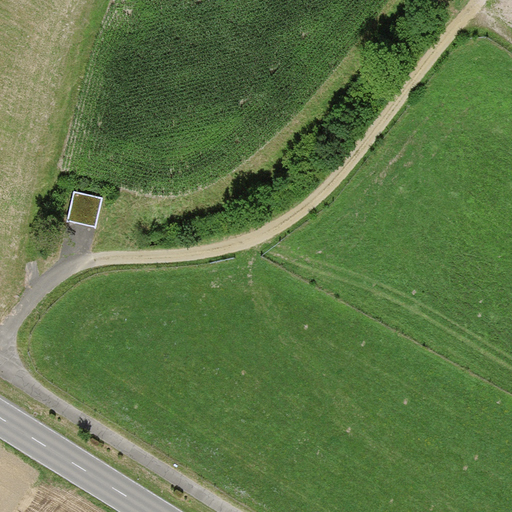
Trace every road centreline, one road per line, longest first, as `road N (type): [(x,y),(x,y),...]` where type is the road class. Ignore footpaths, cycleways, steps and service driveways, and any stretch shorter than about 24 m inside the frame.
road 1 (track): [(0,347),(35,294),(73,265),(227,248),(296,213),(333,179),(477,0)]
road 2 (track): [(35,294),(31,222),(94,0)]
road 3 (track): [(229,511),(0,363)]
road 4 (primary): [(0,419),(148,511)]
